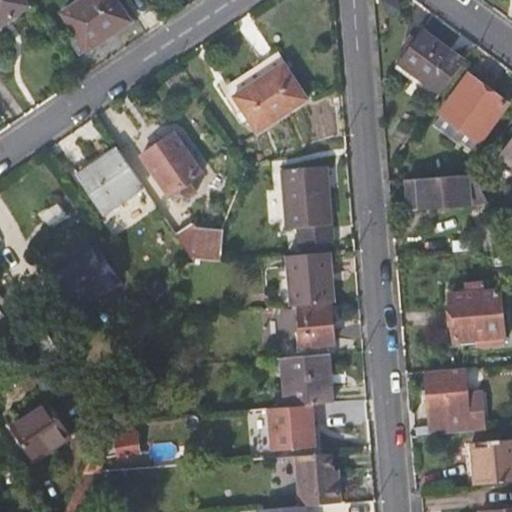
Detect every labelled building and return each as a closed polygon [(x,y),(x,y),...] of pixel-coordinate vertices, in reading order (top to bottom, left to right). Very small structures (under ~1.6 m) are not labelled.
[(0,0),(0,15),(23,0),(0,0)] [(117,0),(81,0),(63,13),(88,51),(132,23),(117,0)] [(398,63),(440,95),(465,62),(422,31),(398,63)] [(257,131),(307,98),(278,55),(228,88),(257,131)] [(470,76),(441,115),(479,142),(507,104),(470,76)] [(473,151),(479,142),(441,115),(434,125),(456,141),(458,139),(473,151)] [(169,196),(202,174),(174,133),(141,155),(169,196)] [(511,140),(501,156),(511,164),(511,140)] [(104,214),(144,187),(117,149),(77,175),(104,214)] [(290,246),(333,242),(327,166),(283,169),(290,246)] [(408,208),(489,202),(473,176),(405,181),(408,208)] [(192,224),(175,234),(196,264),(218,262),(227,231),(195,228),(192,224)] [(477,226),(479,252),(511,248),(511,242),(501,224),(477,226)] [(55,273),(81,310),(121,283),(96,246),(55,273)] [(287,256),(291,306),(335,303),(331,253),(287,256)] [(144,286),(153,300),(167,290),(157,276),(144,286)] [(466,294),(452,295),(455,340),(483,338),(484,345),(504,343),(500,291),(484,292),(483,282),(466,283),(466,294)] [(0,303),(9,298),(1,286),(0,286),(0,303)] [(150,336),(158,317),(144,297),(137,302),(142,310),(128,338),(140,345),(146,333),(150,336)] [(302,347),(334,344),(331,305),(299,307),(302,347)] [(30,332),(46,356),(59,348),(43,323),(30,332)] [(282,357),(287,408),(317,405),(334,403),(329,353),(282,357)] [(470,366),(471,388),(484,387),(483,366),(470,366)] [(431,434),(462,431),(484,429),(481,392),(467,393),(465,368),(445,370),(444,374),(426,375),(431,434)] [(49,400),(11,426),(35,461),(73,436),(49,400)] [(319,421),(317,405),(287,408),(269,409),(272,451),(316,447),(313,421),(319,421)] [(114,461),(141,459),(139,432),(113,434),(114,461)] [(511,438),(474,441),(477,485),(511,482),(511,438)] [(331,453),(297,456),(299,494),(300,506),(305,506),(340,503),(338,481),(333,481),(333,471),(331,453)] [(92,456),(83,474),(100,472),(104,458),(92,456)] [(275,495),(299,494),(297,456),(272,458),(275,495)] [(83,511),(102,472),(100,472),(83,474),(64,511),(83,511)]
